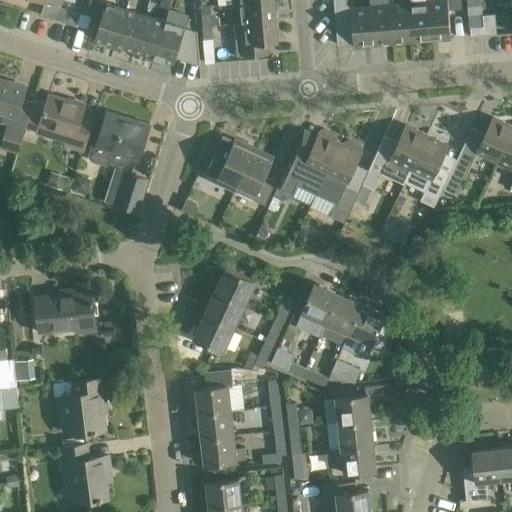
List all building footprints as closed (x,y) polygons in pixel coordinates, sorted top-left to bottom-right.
[(240,23),(276,20),(274,0),(265,0),(233,3),(238,3),(240,23)] [(372,45),(369,6),(350,7),(346,4),(345,0),(332,0),(337,44),(353,43),(353,46),(372,45)] [(443,0),(428,1),(432,40),(450,39),(447,0),(443,0)] [(480,0),(466,0),(467,15),(482,14),(480,0)] [(409,3),(413,42),(432,40),(428,1),(409,3)] [(60,6),(45,2),(41,14),(57,19),(61,7),(60,6)] [(114,44),(125,8),(105,2),(94,38),(114,44)] [(390,4),(393,43),(413,42),(409,3),(390,4)] [(369,6),(372,45),(393,43),(390,4),(369,6)] [(80,13),(61,7),(57,19),(76,26),(80,13)] [(125,8),(114,44),(134,50),(145,15),(125,8)] [(202,26),(211,26),(210,13),(201,13),(202,26)] [(482,14),(467,15),(468,27),(483,25),(482,14)] [(145,15),(134,50),(153,56),(164,21),(145,15)] [(269,56),(267,41),(278,41),(276,20),(240,23),(240,25),(234,26),(237,59),(269,56)] [(164,21),(153,56),(173,63),(175,56),(200,64),(197,30),(184,26),(165,21),(164,21)] [(211,26),(202,26),(203,39),(202,39),(204,63),(214,62),(211,26)] [(0,121),(6,124),(0,143),(0,148),(18,154),(26,128),(25,128),(31,111),(19,107),(26,86),(0,77),(0,121)] [(93,120),(81,116),(84,104),(48,93),(36,132),(65,141),(64,146),(83,152),(93,120)] [(138,158),(149,125),(107,112),(97,142),(92,140),(87,155),(90,160),(106,165),(110,163),(119,166),(125,162),(128,155),(138,158)] [(497,162),(511,129),(511,125),(492,117),(476,152),(497,162)] [(404,182),(427,134),(405,124),(398,141),(388,161),(375,155),(362,184),(373,189),(381,173),(403,184),(404,182)] [(337,137),(336,134),(323,128),(320,129),(317,136),(303,130),(292,154),(268,207),(275,210),(280,198),(283,200),(287,191),(292,193),(297,182),(317,191),(339,142),(336,140),(337,137)] [(511,189),(511,129),(497,162),(511,169),(511,183),(510,188),(511,189)] [(427,134),(404,182),(423,191),(419,200),(434,207),(442,189),(449,175),(436,169),(448,144),(427,134)] [(233,190),(253,147),(234,138),(226,157),(215,152),(204,177),(233,190)] [(339,142),(317,191),(336,201),(329,215),(345,222),(359,190),(345,184),(362,149),(360,145),(347,139),(344,140),(343,143),(339,142)] [(253,147),(233,190),(234,191),(235,191),(265,205),(276,181),(265,176),(274,156),(253,147)] [(442,189),(457,195),(473,160),(460,155),(457,163),(451,176),(449,175),(442,189)] [(135,215),(146,179),(114,168),(103,201),(117,205),(116,208),(135,215)] [(68,177),(51,171),(46,186),(63,192),(68,177)] [(87,195),(91,180),(75,175),(71,190),(87,195)] [(359,202),(352,210),(365,220),(372,211),(359,202)] [(394,220),(386,223),(389,232),(397,230),(394,220)] [(225,267),(215,291),(244,304),(255,281),(225,267)] [(319,336),(325,322),(338,292),(314,282),(295,326),(319,336)] [(91,290),(36,296),(39,331),(75,327),(76,331),(95,329),(91,290)] [(215,291),(204,313),(234,327),(244,304),(215,291)] [(348,332),(361,302),(338,292),(325,322),(348,332)] [(282,322),(292,301),(285,298),(275,319),(282,322)] [(381,351),(391,328),(380,323),(385,313),(361,302),(348,332),(342,346),(366,357),(371,346),(381,351)] [(234,327),(204,313),(193,336),(223,350),(234,327)] [(272,345),(282,322),(275,319),(265,341),(272,345)] [(262,367),(272,345),(265,341),(254,365),(258,366),(262,368),(263,367),(262,367)] [(302,376),(306,367),(292,361),(295,354),(279,347),(272,363),(278,366),(302,376)] [(16,378),(33,377),(32,358),(14,360),(16,378)] [(335,363),(330,373),(354,383),(358,374),(335,363)] [(277,371),(263,367),(262,368),(258,366),(258,367),(257,369),(230,367),(230,369),(204,372),(205,387),(195,388),(198,413),(231,410),(228,384),(268,380),(270,405),(280,404),(277,371)] [(306,367),(302,376),(324,387),(329,377),(306,367)] [(103,377),(53,382),(54,396),(63,395),(65,415),(62,416),(64,434),(106,429),(102,399),(106,398),(103,377)] [(338,423),(371,419),(368,394),(335,397),(338,423)] [(288,428),(298,427),(295,402),(286,403),(288,428)] [(280,404),(270,405),(273,430),(283,429),(280,404)] [(231,410),(198,413),(201,438),(234,435),(231,410)] [(371,419),(338,423),(341,447),(373,443),(371,419)] [(291,452),(301,451),(298,427),(288,428),(291,452)] [(264,464),(270,463),(281,462),(280,455),(286,455),(283,429),(273,430),(275,453),(263,454),(264,464)] [(234,435),(201,438),(204,463),(246,459),(245,446),(235,448),(234,435)] [(88,457),(87,443),(58,447),(60,463),(70,462),(72,484),(67,485),(69,502),(108,497),(105,467),(110,467),(108,455),(88,457)] [(376,469),(373,443),(341,447),(341,448),(329,449),(331,463),(343,462),(344,473),(376,469)] [(511,446),(498,448),(502,478),(511,477),(511,446)] [(466,501),(487,498),(485,480),(502,478),(498,448),(473,450),(474,467),(462,468),(466,501)] [(301,451),(291,452),(294,478),(304,477),(301,451)] [(23,474),(6,476),(7,487),(24,486),(23,474)] [(286,499),(284,474),(265,476),(267,488),(275,487),(276,500),(286,499)] [(209,508),(241,504),(238,478),(206,482),(209,508)] [(325,511),(370,511),(368,489),(356,491),(355,481),(322,485),(325,511)] [(293,511),(301,511),(300,497),(291,498),(293,511)] [(277,511),(287,511),(286,499),(276,500),(277,511)]
